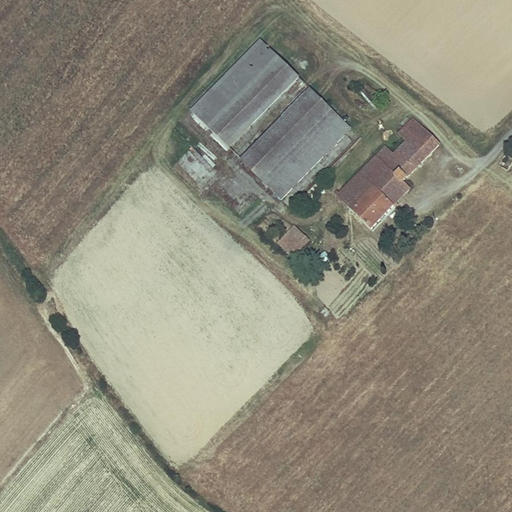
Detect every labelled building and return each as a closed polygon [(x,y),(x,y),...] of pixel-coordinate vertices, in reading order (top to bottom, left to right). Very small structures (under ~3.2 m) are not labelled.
[(230,107),(280,56),(264,40),(214,90),(230,107)] [(230,107),(214,90),(194,111),(233,149),(301,78),(280,56),(230,107)] [(353,131),(311,88),(242,159),(285,202),(353,131)] [(398,153),(385,166),(387,168),(405,185),(428,160),(441,146),(415,121),(401,135),(409,143),(398,153)] [(373,154),(378,159),(385,166),(398,153),(385,141),(373,154)] [(511,158),(507,156),(500,167),(509,172),(511,166),(511,158)] [(385,166),(378,159),(356,180),(340,198),(374,230),(394,209),(369,187),(387,168),(385,166)] [(369,187),(394,209),(411,191),(405,185),(387,168),(369,187)] [(298,226),(281,244),(297,259),(313,241),(298,226)]
